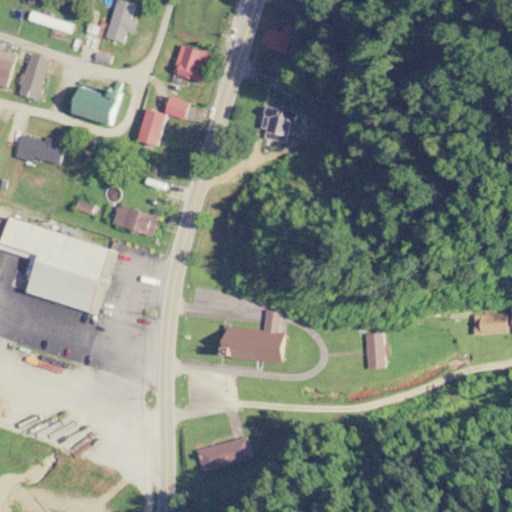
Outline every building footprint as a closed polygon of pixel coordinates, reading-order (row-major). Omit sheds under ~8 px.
[(126,44),(139,5),(124,0),(120,0),(108,38),(126,44)] [(202,0),(196,21),(228,31),(237,0),(202,0)] [(285,32),(269,28),(264,47),(289,53),(296,27),(287,25),(285,32)] [(102,37),(87,32),(80,54),(95,59),(102,37)] [(216,55),(187,44),(176,73),(205,84),(216,55)] [(0,51),(0,83),(10,87),(21,56),(1,49),(0,51)] [(22,94),(42,100),(53,59),(33,54),(22,94)] [(171,76),(177,61),(165,56),(159,72),(171,76)] [(278,85),(283,72),(267,67),(263,81),(278,85)] [(85,85),(77,114),(119,126),(127,98),(85,85)] [(170,115),(202,123),(206,106),(172,98),(168,114),(153,110),(145,143),(162,147),(170,115)] [(290,122),(297,123),(299,108),(267,103),(263,132),(288,136),(290,122)] [(63,166),(69,143),(24,133),(19,156),(63,166)] [(34,295),(102,315),(121,247),(12,216),(4,242),(46,254),(34,295)] [(511,314),(477,316),(478,334),(511,333),(511,314)] [(388,368),(385,333),(369,334),(371,369),(388,368)] [(204,471),(253,461),(249,439),(200,450),(204,471)]
